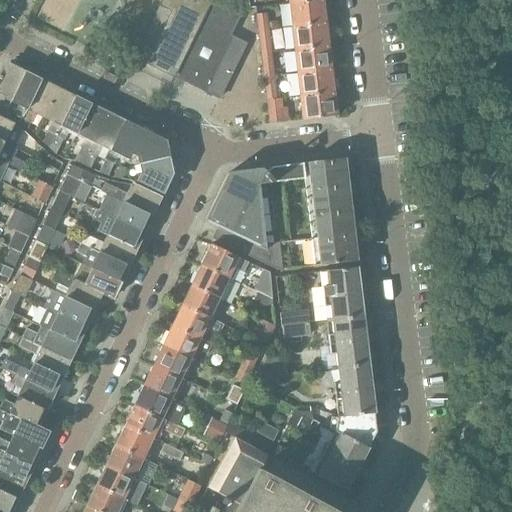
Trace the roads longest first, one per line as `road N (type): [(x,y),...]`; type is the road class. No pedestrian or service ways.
road 1 (residential): [(41,511),(215,145)]
road 2 (residential): [(384,511),(415,437),(377,135)]
road 3 (residential): [(215,145),(0,38)]
road 4 (residential): [(377,135),(233,151),(215,145)]
road 5 (residential): [(377,135),(362,0)]
